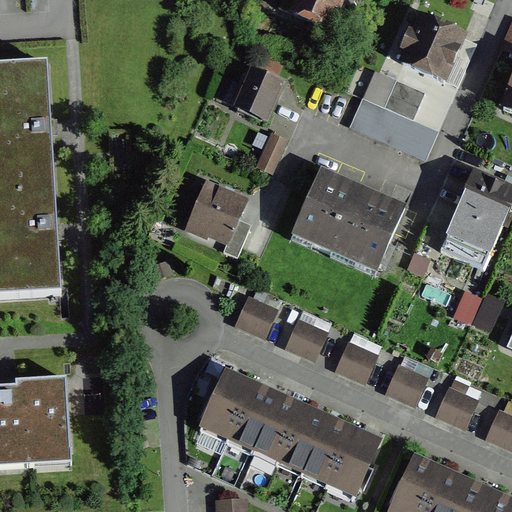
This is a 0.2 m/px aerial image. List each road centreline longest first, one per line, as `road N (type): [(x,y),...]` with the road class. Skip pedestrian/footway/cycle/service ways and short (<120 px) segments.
road 1 (residential): [(210,337),(511,480)]
road 2 (residential): [(176,359),(148,338),(146,316),(156,298),(187,290),(205,301),(210,337)]
road 3 (residential): [(176,511),(176,359)]
